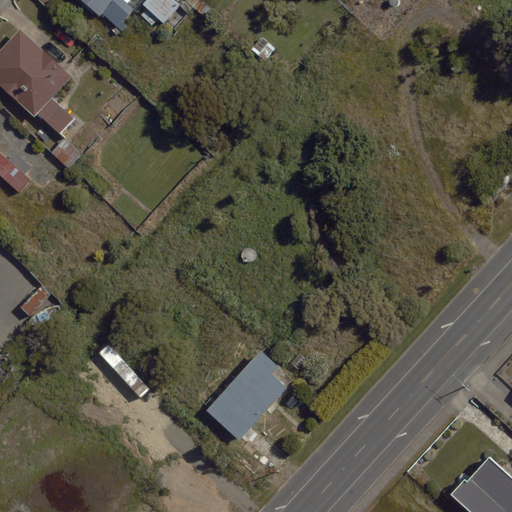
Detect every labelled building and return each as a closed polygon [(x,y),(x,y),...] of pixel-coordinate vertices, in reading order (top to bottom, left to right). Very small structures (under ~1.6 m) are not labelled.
[(112,0),(85,0),(68,22),(98,47),(127,12),(112,0)] [(182,0),(143,0),(135,9),(161,32),(186,4),(182,0)] [(251,0),(187,0),(198,8),(204,0),(209,0),(235,22),(252,1),(251,0)] [(17,59),(0,77),(0,115),(34,147),(70,108),(17,59)] [(61,159),(72,170),(102,142),(91,130),(61,159)] [(0,163),(0,232),(1,233),(26,207),(0,183),(0,164),(0,163)] [(246,381),(200,436),(239,467),(284,413),(246,381)] [(511,511),(479,484),(455,511),(511,511)]
